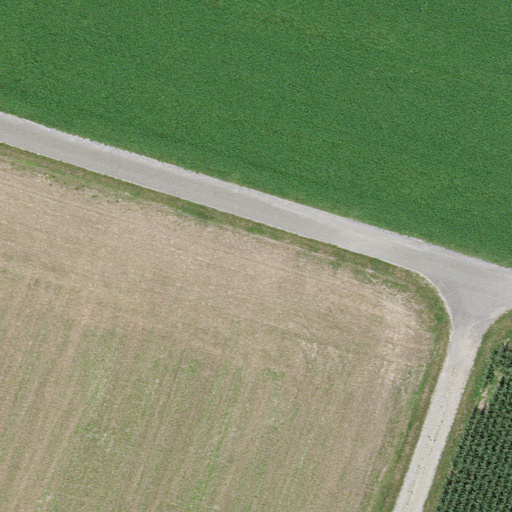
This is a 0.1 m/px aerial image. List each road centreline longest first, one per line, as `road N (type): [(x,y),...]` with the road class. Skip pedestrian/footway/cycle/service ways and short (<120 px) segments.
road 1 (track): [(0,137),(511,298)]
road 2 (track): [(480,288),(404,511)]
